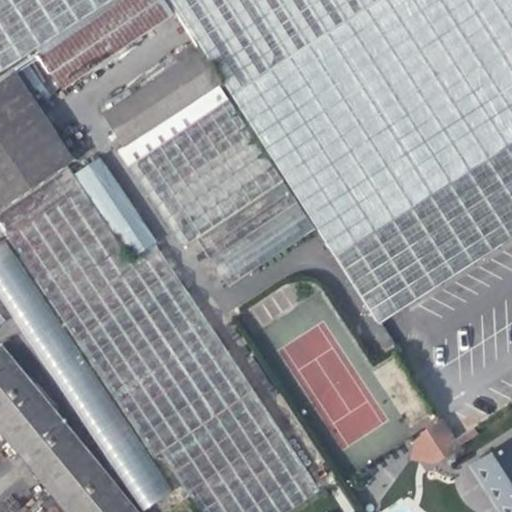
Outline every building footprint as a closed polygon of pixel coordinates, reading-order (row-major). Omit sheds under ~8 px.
[(0,0),(0,76),(36,52),(112,0),(0,0)] [(112,0),(36,52),(39,56),(121,0),(112,0)] [(173,14),(163,0),(121,0),(39,56),(63,89),(173,14)] [(511,0),(169,0),(375,321),(511,232),(511,0)] [(101,113),(124,147),(221,84),(199,49),(101,113)] [(0,207),(73,158),(16,71),(0,81),(0,207)] [(229,97),(221,84),(124,147),(118,151),(127,164),(229,97)] [(282,180),(229,101),(128,167),(181,246),(282,180)] [(100,156),(73,174),(129,258),(154,241),(156,240),(100,156)] [(200,511),(334,511),(332,507),(154,241),(129,258),(73,174),(68,166),(0,210),(0,226),(155,457),(157,456),(161,453),(200,511)] [(167,473),(155,457),(0,232),(0,310),(6,319),(132,497),(167,473)] [(0,433),(63,511),(139,511),(0,345),(0,433)] [(511,511),(511,438),(478,460),(502,496),(494,501),(501,511),(511,511)] [(454,465),(445,452),(438,457),(447,471),(454,465)] [(471,465),(494,501),(502,496),(478,460),(471,465)]
